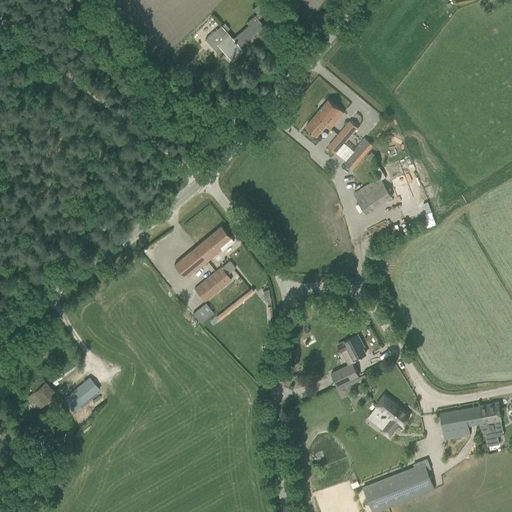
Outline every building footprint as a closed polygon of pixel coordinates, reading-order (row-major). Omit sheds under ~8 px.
[(226,32),(230,29),(225,23),(221,26),(205,40),(220,57),(225,53),(232,61),(243,51),(240,47),(256,33),(267,46),(275,39),(257,19),(265,13),(258,4),(252,9),(256,14),(247,22),(249,25),(232,39),(226,32)] [(185,79),(178,85),(183,90),(189,83),(185,79)] [(305,127),(313,133),(316,136),(325,125),(330,129),(343,112),(328,100),(305,127)] [(328,146),(336,154),(355,131),(347,124),(328,146)] [(342,163),(352,171),(373,145),(364,138),(342,163)] [(353,194),(366,214),(392,197),(379,177),(353,194)] [(174,265),(183,277),(185,279),(221,249),(222,251),(234,242),(221,226),(174,265)] [(213,273),(194,289),(204,302),(223,286),(231,280),(227,274),(221,267),(213,273)] [(231,310),(244,301),(241,296),(228,306),(231,310)] [(192,313),(199,321),(213,310),(206,302),(192,313)] [(338,345),(342,352),(349,348),(355,360),(366,354),(360,344),(362,343),(357,335),(338,345)] [(33,365),(38,371),(54,358),(48,351),(33,365)] [(348,365),(331,374),(337,386),(359,376),(352,363),(348,365)] [(32,393),(20,404),(27,412),(34,406),(38,410),(56,393),(41,377),(28,388),(32,393)] [(89,377),(62,399),(73,412),(99,390),(89,377)] [(409,414),(382,394),(374,404),(382,411),(374,421),(382,427),(380,429),(388,435),(398,423),(400,425),(409,414)] [(497,436),(494,421),(501,420),(500,412),(498,402),(481,406),(484,423),(479,424),(481,434),(484,433),(487,446),(499,444),(498,436),(497,436)] [(469,426),(479,424),(484,423),(481,406),(440,413),(445,439),(471,435),(469,426)] [(363,487),(372,511),(374,511),(434,488),(424,463),(363,487)]
